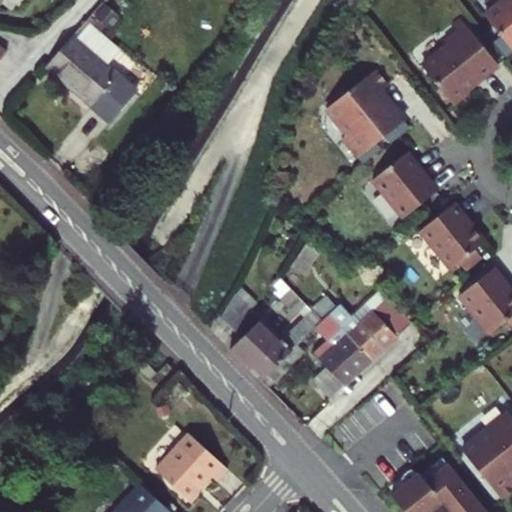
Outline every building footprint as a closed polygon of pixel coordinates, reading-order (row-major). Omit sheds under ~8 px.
[(511,0),(503,0),(491,10),(511,35),(511,0)] [(459,18),(464,24),(472,18),(467,12),(459,18)] [(485,75),(505,59),(472,18),(464,24),(451,34),(455,39),(429,60),(461,100),(478,87),(472,80),(482,72),(485,75)] [(91,19),(81,29),(127,70),(136,60),(91,19)] [(127,70),(81,29),(54,60),(116,116),(143,85),(127,70)] [(0,71),(6,63),(3,61),(16,44),(5,35),(0,42),(0,71)] [(350,136),(366,156),(413,118),(397,98),(393,101),(385,91),(397,82),(384,65),(335,105),(356,131),(350,136)] [(412,215),(447,187),(416,149),(381,177),(412,215)] [(487,243),(494,237),(463,199),(428,228),(459,266),(473,254),(487,243)] [(325,246),(315,241),(301,267),(310,272),(325,246)] [(487,243),(473,254),(480,262),(493,251),(487,243)] [(497,256),(493,251),(480,262),(483,267),(497,256)] [(499,331),(511,320),(511,275),(503,265),(468,293),(499,331)] [(289,296),(307,312),(316,300),(306,291),(303,286),(301,284),(289,296)] [(246,288),(232,313),(247,328),(267,309),(246,288)] [(398,295),(385,307),(370,320),(364,314),(363,315),(349,301),(342,307),(333,297),(324,305),(333,315),(339,309),(345,316),(352,323),(359,330),(382,356),(421,320),(398,295)] [(282,381),(297,365),(316,346),(309,339),(327,321),(333,315),(324,305),(317,298),(316,300),(307,312),(312,316),(293,334),(291,332),(259,365),(279,384),(282,381)] [(385,307),(379,301),(364,314),(370,320),(385,307)] [(259,365),(291,332),(271,313),(239,346),(259,365)] [(339,321),(333,315),(327,321),(333,327),(339,321)] [(352,323),(345,316),(339,321),(333,327),(340,335),(352,323)] [(339,395),(382,356),(359,330),(331,356),(338,364),(323,377),(339,395)] [(306,375),(297,365),(282,381),(290,390),(306,375)] [(152,388),(159,381),(145,369),(139,376),(152,388)] [(511,412),(470,446),(510,495),(511,493),(511,412)] [(237,469),(198,434),(164,470),(198,501),(220,476),(226,481),(237,469)] [(458,511),(497,511),(456,460),(434,477),(427,469),(399,491),(415,511),(438,511),(439,511),(451,502),(458,511)] [(180,511),(151,485),(126,511),(180,511)] [(458,511),(451,502),(439,511),(458,511)]
